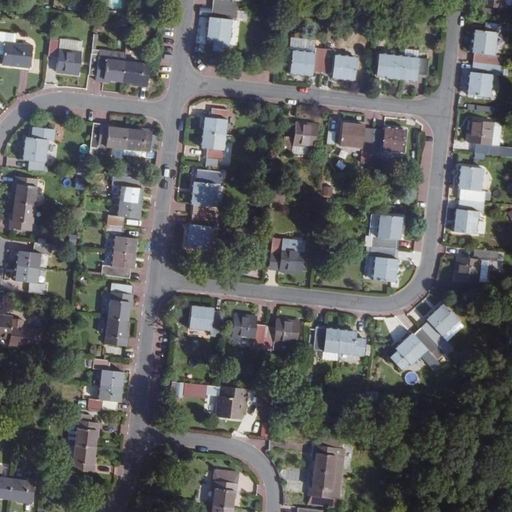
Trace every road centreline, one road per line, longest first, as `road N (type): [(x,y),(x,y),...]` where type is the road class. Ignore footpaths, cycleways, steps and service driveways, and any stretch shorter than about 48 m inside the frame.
road 1 (residential): [(154,280),(378,305),(406,298),(426,266),(442,111)]
road 2 (residential): [(442,111),(178,80)]
road 3 (residential): [(0,137),(14,117),(49,101),(174,111)]
road 4 (residential): [(272,511),(270,477),(247,450),(135,434)]
road 5 (residential): [(154,280),(174,111)]
road 6 (residential): [(135,434),(154,280)]
